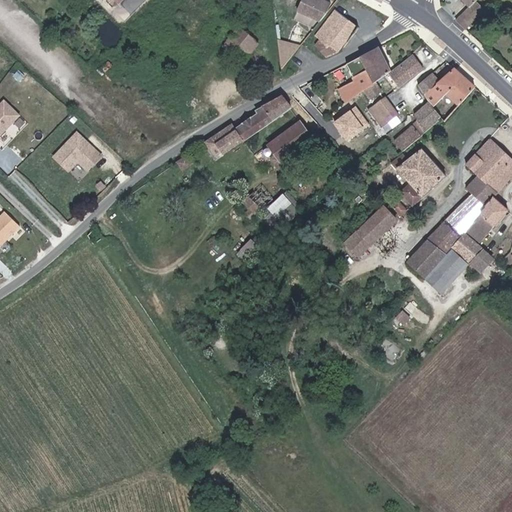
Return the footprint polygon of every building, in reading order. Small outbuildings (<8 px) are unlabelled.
[(324,4),(316,0),(296,0),(292,10),(315,22),(324,4)] [(476,1),(471,7),(458,20),(467,28),(485,10),(476,1)] [(356,23),(337,9),(333,14),(330,12),(311,36),(315,40),(309,46),(321,59),(332,53),(356,23)] [(304,35),(296,24),(291,27),(293,30),(291,33),(297,41),(304,35)] [(256,44),(235,27),(229,34),(251,51),(256,44)] [(251,51),(229,34),(221,45),(242,62),(251,51)] [(280,71),(300,46),(276,39),(280,71)] [(393,72),(395,70),(383,47),(351,64),(358,79),(344,87),(342,84),(334,89),(342,102),(338,105),(341,110),(369,89),(378,82),(393,72)] [(395,70),(393,72),(403,84),(426,66),(418,55),(406,65),(404,63),(395,70)] [(433,101),(442,116),(446,120),(478,87),(457,68),(444,81),(429,95),(433,101)] [(422,84),(429,95),(444,81),(436,71),(422,84)] [(378,82),(369,89),(374,98),(384,91),(378,82)] [(384,126),(401,114),(389,95),(372,109),(384,126)] [(296,108),(287,97),(261,110),(263,114),(240,130),(219,143),(226,154),(246,140),(247,141),(273,124),(296,108)] [(0,136),(20,116),(4,101),(0,104),(0,136)] [(440,118),(442,116),(433,101),(417,115),(421,122),(426,133),(441,120),(440,118)] [(406,151),(426,133),(421,122),(398,140),(406,151)] [(240,130),(236,123),(215,137),(219,143),(240,130)] [(316,140),(304,123),(263,151),(267,158),(275,152),(284,163),(316,140)] [(100,162),(76,138),(52,162),(67,176),(76,166),(86,176),(100,162)] [(511,170),(511,165),(485,139),(460,164),(473,176),(491,192),(511,170)] [(446,176),(425,149),(410,160),(406,155),(396,163),(412,186),(402,195),(413,207),(446,176)] [(294,186),(285,176),(275,184),(284,194),(294,186)] [(491,192),(473,176),(461,188),(468,194),(478,204),(487,196),(491,192)] [(271,205),(259,192),(246,203),(254,211),(258,216),(271,205)] [(481,207),(478,204),(468,194),(441,222),(422,240),(441,255),(448,247),(481,207)] [(487,196),(478,204),(481,207),(448,247),(465,262),(474,271),(487,257),(474,245),(503,210),(487,196)] [(408,211),(400,203),(397,206),(395,204),(394,205),(392,204),(390,206),(402,217),(408,211)] [(359,233),(372,246),(397,222),(385,210),(359,233)] [(258,216),(254,211),(247,217),(251,222),(258,216)] [(0,256),(25,231),(10,217),(0,227),(0,256)] [(251,222),(247,217),(243,220),(247,225),(251,222)] [(107,235),(101,223),(92,233),(96,242),(107,235)] [(360,258),(372,246),(359,233),(346,245),(360,258)] [(422,240),(402,262),(420,277),(441,255),(422,240)] [(441,255),(420,277),(437,292),(465,262),(448,247),(441,255)] [(402,325),(412,316),(404,309),(395,318),(402,325)]
